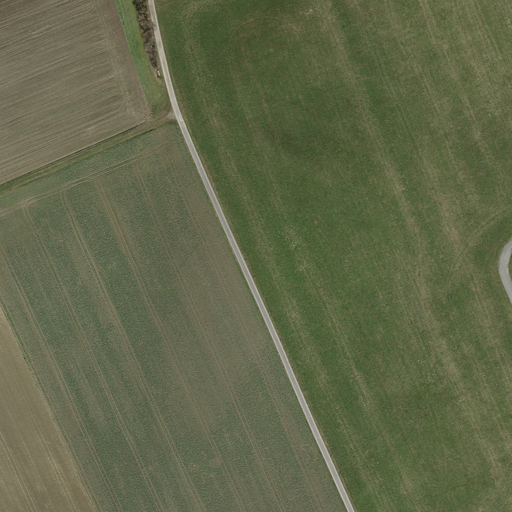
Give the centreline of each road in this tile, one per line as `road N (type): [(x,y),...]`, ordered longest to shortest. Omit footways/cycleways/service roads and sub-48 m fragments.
road 1 (track): [(350,511),(179,118),(150,0)]
road 2 (track): [(179,118),(0,199)]
